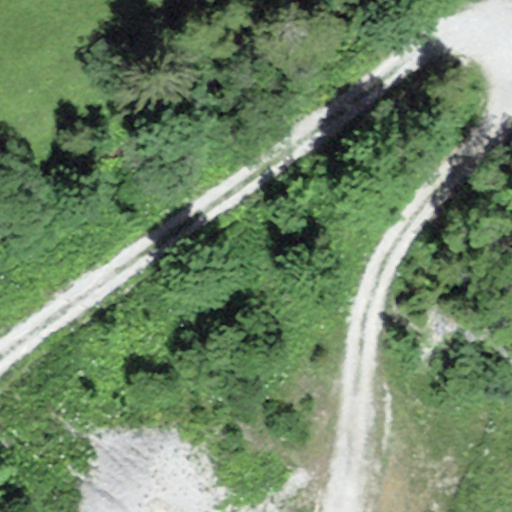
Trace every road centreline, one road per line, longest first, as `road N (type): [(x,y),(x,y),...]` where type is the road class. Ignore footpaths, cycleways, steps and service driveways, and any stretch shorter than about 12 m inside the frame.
road 1 (unclassified): [(0,369),(417,49),(489,31),(511,48)]
road 2 (unclassified): [(511,111),(498,143),(408,254),(380,345),(362,511)]
